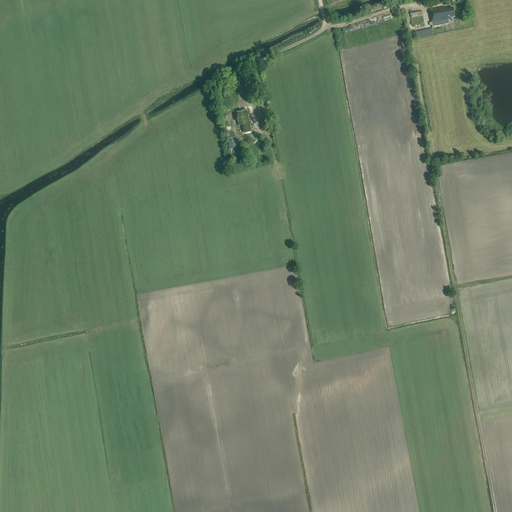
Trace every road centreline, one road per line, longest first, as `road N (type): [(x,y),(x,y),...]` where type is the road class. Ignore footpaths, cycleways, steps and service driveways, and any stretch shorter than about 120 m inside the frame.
road 1 (track): [(319,0),(329,25),(399,4),(406,9),(495,511)]
road 2 (track): [(323,21),(257,62),(255,71),(307,343)]
